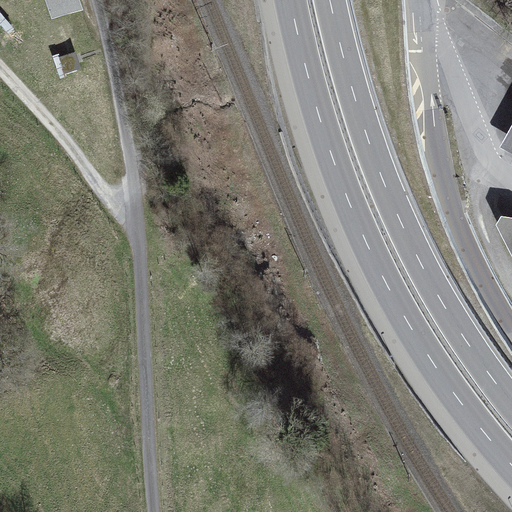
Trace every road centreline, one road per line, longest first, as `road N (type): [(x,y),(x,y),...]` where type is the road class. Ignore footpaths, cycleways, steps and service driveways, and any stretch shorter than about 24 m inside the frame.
road 1 (primary): [(290,0),(317,111),(372,255),(452,392),(511,464)]
road 2 (track): [(158,511),(136,139),(95,0)]
road 3 (primary): [(511,403),(463,336),(407,235),(356,103),(330,0)]
road 4 (primary): [(511,331),(444,182),(421,32)]
road 5 (track): [(0,75),(140,217)]
road 6 (residential): [(421,32),(484,161),(511,180)]
